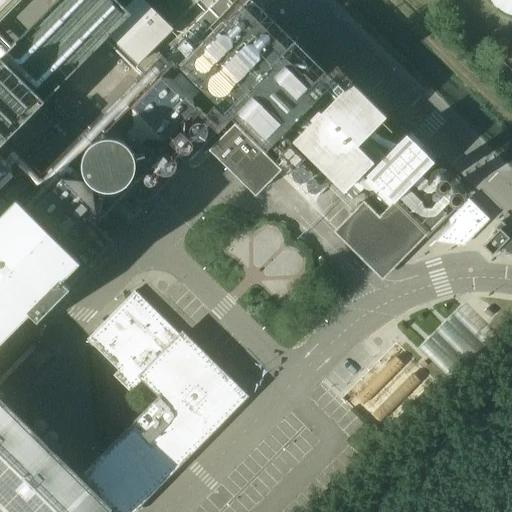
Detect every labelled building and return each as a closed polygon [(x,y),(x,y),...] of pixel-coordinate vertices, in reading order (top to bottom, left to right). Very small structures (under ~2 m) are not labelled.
[(0,0),(0,15),(3,18),(20,0),(0,0)] [(135,0),(123,13),(110,0),(72,0),(62,10),(76,23),(88,11),(140,62),(174,28),(145,0),(135,0)] [(187,28),(156,58),(207,109),(217,99),(241,123),(262,102),(257,98),(294,61),(232,0),(218,0),(189,30),(187,28)] [(161,0),(182,20),(202,0),(161,0)] [(511,0),(490,0),(494,5),(499,11),(505,15),(511,18),(511,17),(511,0)] [(247,3),(246,3),(244,4),(244,5),(243,6),(243,7),(243,8),(243,9),(243,10),(244,11),(245,12),(246,12),(248,12),(249,12),(250,11),(251,10),(252,9),(252,8),(252,7),(251,5),(251,4),(250,4),(248,3),(247,3)] [(88,19),(80,27),(90,37),(99,27),(92,19),(88,19)] [(0,493),(6,499),(55,450),(51,446),(49,448),(30,429),(32,428),(28,423),(26,425),(8,407),(10,405),(5,401),(4,403),(0,399),(0,339),(4,336),(26,357),(18,365),(30,378),(53,354),(41,343),(49,335),(27,312),(31,309),(38,316),(114,241),(89,216),(95,210),(62,177),(56,183),(49,177),(0,226),(0,202),(38,165),(5,132),(37,100),(36,100),(39,97),(8,67),(4,63),(0,66),(0,493)] [(148,91),(134,106),(169,141),(168,142),(187,161),(217,131),(199,113),(200,112),(152,64),(136,80),(148,91)] [(61,81),(41,100),(70,128),(89,109),(61,81)] [(258,149),(280,171),(310,201),(326,186),(288,148),(294,142),(344,192),(375,162),(358,145),(387,117),(352,82),(327,107),(318,98),(311,98),(276,133),(275,132),(258,149)] [(392,114),(378,129),(375,131),(381,137),(398,120),(392,114)] [(364,200),(350,213),(400,262),(447,215),(415,182),(435,162),(407,134),(366,175),(394,203),(380,216),(364,200)] [(127,183),(129,181),(131,178),(133,176),(135,173),(136,170),(137,166),(137,163),(137,160),(136,156),(136,153),(134,150),(133,147),(131,144),(128,142),(126,140),(123,138),(120,137),(117,136),(114,135),(110,135),(107,135),(104,135),(100,136),(97,138),(94,139),(92,141),(89,144),(87,146),(86,149),(84,152),(83,156),(83,159),(83,162),(83,166),(83,169),(85,172),(86,175),(88,178),(90,180),(92,183),(95,185),(98,186),(101,188),(104,188),(108,189),(111,189),(114,189),(118,188),(121,187),(124,185),(127,183)] [(135,151),(137,158),(145,156),(143,149),(135,151)] [(139,199),(141,199),(143,200),(146,200),(148,199),(150,198),(152,197),(154,195),(155,193),(156,191),(156,188),(156,186),(156,183),(155,181),(153,179),(152,178),(150,176),(147,175),(145,175),(142,175),(140,176),(138,177),(136,178),(134,180),(133,182),(132,184),(132,187),(132,189),(132,191),(133,194),(135,196),(137,197),(139,199)] [(459,217),(430,246),(431,247),(438,239),(462,243),(474,232),(476,234),(493,217),(472,196),(455,213),(459,217)] [(511,230),(502,221),(495,228),(498,231),(483,246),(492,255),(499,249),(504,250),(504,253),(511,254),(511,230)] [(133,428),(85,476),(121,511),(125,511),(171,466),(169,464),(192,442),(193,444),(241,396),(192,347),(197,342),(189,334),(184,339),(135,290),(87,338),(120,370),(115,374),(130,389),(144,374),(165,396),(155,406),(157,407),(134,430),(133,428)] [(396,343),(342,397),(380,435),(434,380),(396,343)]
